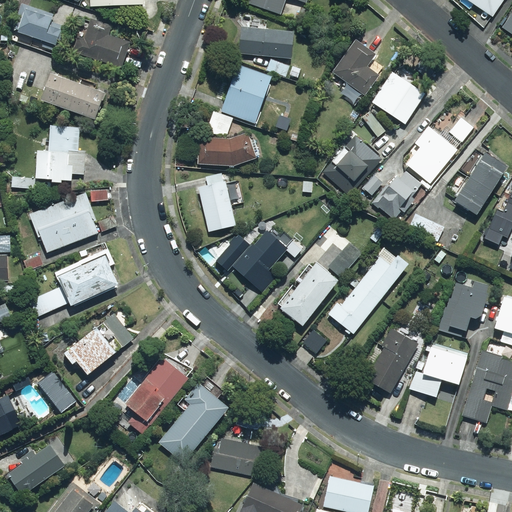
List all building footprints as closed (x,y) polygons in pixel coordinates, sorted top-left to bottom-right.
[(250,0),(248,5),(282,16),(287,0),(295,0),(307,4),(308,0),(250,0)] [(482,0),(496,9),(501,1),(504,2),(505,0),(482,0)] [(55,15),(22,5),(14,29),(19,31),(18,34),(44,42),(42,48),(60,53),(68,28),(52,23),(55,15)] [(511,13),(503,27),(511,33),(511,13)] [(82,19),(71,53),(122,70),(131,44),(109,37),(113,27),(92,20),(91,22),(82,19)] [(295,33),(242,28),(239,54),(292,60),(295,33)] [(356,41),(333,73),(366,97),(381,77),(368,68),(377,56),(356,41)] [(271,60),(267,71),(287,78),(291,66),(271,60)] [(272,78),(238,67),(222,112),(257,124),(272,78)] [(301,70),(293,67),(290,76),(299,79),(301,70)] [(392,72),(372,103),(406,124),(426,94),(392,72)] [(106,95),(51,75),(42,102),(96,121),(106,95)] [(370,111),(362,117),(378,138),(386,131),(370,111)] [(234,119),(214,112),(207,134),(228,136),(234,119)] [(462,117),(450,132),(463,143),(474,128),(462,117)] [(458,150),(429,126),(415,143),(420,148),(407,164),(431,184),(458,150)] [(38,153),(37,180),(53,181),(53,184),(62,185),(63,182),(73,183),(73,175),(86,176),(87,152),(79,151),(80,129),(52,127),(50,153),(38,153)] [(230,141),(200,138),(199,166),(234,168),(257,160),(249,135),(230,141)] [(355,135),(323,172),(351,196),(383,159),(355,135)] [(507,167),(485,153),(454,201),(477,216),(507,167)] [(388,184),(372,203),(379,209),(379,208),(394,220),(399,213),(402,215),(415,200),(412,197),(422,184),(406,171),(400,179),(397,176),(389,186),(388,184)] [(199,187),(209,233),(237,227),(233,209),(235,209),(233,201),(231,202),(231,201),(235,200),(231,183),(227,184),(227,183),(224,183),(222,174),(207,178),(208,185),(199,187)] [(374,175),(364,188),(372,196),(383,183),(374,175)] [(315,182),(303,182),(302,193),(314,193),(315,182)] [(511,247),(509,255),(511,257),(511,190),(502,212),(498,209),(495,217),(500,219),(495,228),(489,226),(484,238),(499,245),(503,237),(510,239),(511,236),(511,247)] [(87,193),(30,215),(39,239),(42,238),(48,254),(99,234),(94,222),(97,221),(87,193)] [(445,227),(416,214),(409,228),(438,242),(445,227)] [(244,254),(233,267),(255,286),(256,285),(264,292),(276,277),(269,271),(288,249),(264,228),(243,253),(244,254)] [(11,236),(0,236),(0,253),(11,253),(11,236)] [(223,255),(217,247),(206,255),(213,266),(224,259),(222,256),(223,255)] [(0,282),(10,282),(8,256),(0,256),(0,282)] [(106,256),(58,277),(62,287),(29,302),(36,319),(70,304),(71,308),(120,286),(106,256)] [(337,303),(328,314),(354,334),(390,288),(393,289),(403,276),(401,275),(409,264),(398,256),(391,265),(380,256),(364,276),(358,271),(353,277),(360,282),(341,306),(337,303)] [(282,306),(280,309),(303,326),(338,281),(316,263),(312,267),(309,265),(297,281),(300,283),(296,288),(293,285),(278,304),(282,306)] [(445,307),(439,330),(462,337),(463,330),(466,331),(470,317),(475,319),(481,316),(488,294),(486,293),(488,286),(474,282),(472,287),(456,283),(449,308),(445,307)] [(511,298),(503,297),(495,328),(504,331),(501,342),(511,345),(511,298)] [(6,303),(0,305),(0,321),(1,323),(13,317),(6,303)] [(114,314),(104,322),(124,347),(134,338),(114,314)] [(104,323),(64,354),(73,365),(77,361),(88,375),(123,347),(104,323)] [(414,341),(391,329),(382,346),(385,347),(366,380),(391,394),(419,343),(414,341)] [(467,358),(431,347),(423,373),(417,371),(411,389),(436,397),(442,379),(458,384),(467,358)] [(482,350),(462,416),(487,423),(492,406),(508,411),(511,397),(511,362),(501,359),(502,356),(482,350)] [(189,379),(163,358),(125,404),(136,413),(128,422),(143,434),(151,424),(147,421),(165,399),(170,402),(189,379)] [(159,442),(184,463),(229,408),(198,383),(185,399),(190,404),(159,442)] [(0,403),(0,436),(13,430),(0,403)] [(254,429),(255,418),(239,416),(238,427),(254,429)] [(263,446),(217,437),(211,468),(252,476),(255,462),(259,463),(263,446)] [(22,464),(6,475),(21,497),(65,466),(50,445),(29,459),(27,457),(21,462),(22,464)] [(360,483),(330,476),(324,506),(348,511),(368,511),(374,486),(373,486),(373,484),(361,481),(360,483)] [(95,511),(102,504),(73,481),(48,511),(95,511)] [(300,511),(303,505),(253,483),(240,511),(300,511)] [(132,511),(128,511),(114,501),(105,511),(154,511),(142,503),(138,509),(136,507),(132,511)]
